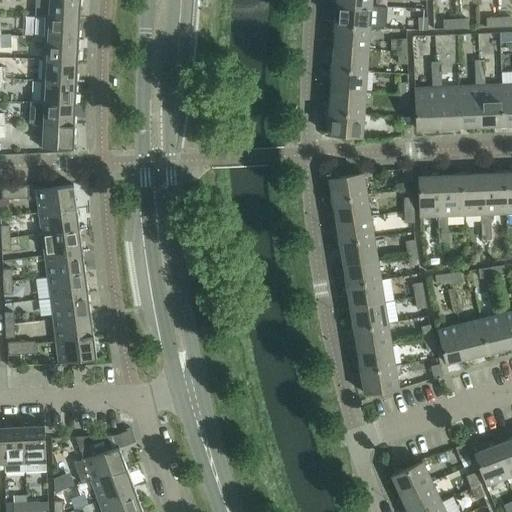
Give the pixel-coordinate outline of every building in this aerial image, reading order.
[(36,0),(36,16),(80,18),(81,0),(36,0)] [(337,4),(335,26),(370,28),(371,7),(337,4)] [(80,18),(36,16),(35,37),(45,38),(79,40),(80,18)] [(427,18),(419,19),(419,30),(428,30),(427,18)] [(499,27),(499,18),(487,19),(487,27),(499,27)] [(511,18),(499,18),(499,27),(511,26),(511,18)] [(456,29),(456,20),(444,21),(444,29),(456,29)] [(468,20),(456,20),(456,29),(468,28),(468,20)] [(335,26),(334,48),(368,50),(370,28),(335,26)] [(45,38),(44,59),(78,61),(79,40),(45,38)] [(398,40),(398,52),(407,52),(406,40),(398,40)] [(334,48),(332,69),(367,72),(368,50),(334,48)] [(407,52),(398,52),(399,64),(407,64),(407,52)] [(44,59),(43,81),(77,83),(78,61),(44,59)] [(483,61),(479,61),(475,61),(475,73),(484,73),(483,61)] [(440,62),(436,63),(432,63),(432,75),(441,75),(440,62)] [(332,69),(331,91),(365,93),(367,72),(332,69)] [(484,73),(475,73),(476,86),(480,86),(482,126),(503,126),(502,85),(485,86),(484,73)] [(441,75),(432,75),(433,88),(437,88),(439,128),(460,127),(459,87),(441,87),(441,75)] [(43,81),(42,103),(76,104),(77,83),(43,81)] [(400,84),(400,96),(409,95),(408,83),(400,84)] [(511,84),(502,85),(503,126),(511,125),(511,84)] [(480,86),(476,86),(459,87),(460,127),(482,126),(480,86)] [(437,88),(433,88),(414,88),(416,129),(439,128),(437,88)] [(331,91),(329,113),(364,115),(365,93),(331,91)] [(409,95),(400,96),(401,108),(409,108),(409,95)] [(30,124),(41,124),(75,126),(76,104),(42,103),(31,102),(30,124)] [(329,113),(328,135),(362,138),(362,137),(371,138),(397,137),(396,123),(371,123),(364,123),(364,126),(363,126),(364,115),(329,113)] [(75,126),(41,124),(39,147),(74,149),(75,126)] [(401,126),(402,138),(411,137),(410,126),(401,126)] [(403,170),(404,181),(412,181),(412,169),(403,170)] [(329,178),(333,201),(367,195),(363,173),(329,178)] [(505,173),(484,174),(486,215),(490,215),(507,214),(505,173)] [(484,174),(462,175),(464,216),(481,215),(482,228),(491,227),(490,215),(486,215),(484,174)] [(462,175),(441,176),(443,217),(447,217),(464,216),(462,175)] [(441,176),(418,177),(420,218),(438,217),(439,229),(447,229),(447,217),(443,217),(441,176)] [(36,190),(39,213),(77,207),(74,185),(36,190)] [(2,187),(3,200),(29,199),(29,186),(2,187)] [(367,195),(333,201),(336,222),(370,216),(367,195)] [(404,199),(405,211),(414,210),(413,198),(404,199)] [(77,207),(39,213),(42,234),(80,229),(77,207)] [(414,210),(405,211),(405,223),(414,222),(414,210)] [(370,216),(336,222),(340,243),(374,238),(370,216)] [(1,226),(2,239),(11,238),(10,226),(1,226)] [(482,240),(491,240),(491,227),(482,228),(482,240)] [(80,229),(42,234),(45,255),(83,250),(80,229)] [(439,242),(448,241),(447,229),(439,229),(439,242)] [(11,238),(2,239),(2,251),(11,251),(11,238)] [(374,238),(340,243),(343,265),(377,259),(374,238)] [(406,242),(408,254),(417,253),(415,241),(406,242)] [(83,250),(45,255),(48,277),(85,272),(83,250)] [(417,253),(408,254),(410,266),(419,265),(417,253)] [(377,259),(343,265),(347,286),(381,280),(377,259)] [(503,266),(491,268),(492,276),(504,275),(503,266)] [(492,276),(491,268),(479,270),(480,278),(492,276)] [(3,270),(4,282),(12,282),(12,269),(3,270)] [(85,272),(48,277),(51,298),(88,293),(85,272)] [(460,273),(448,274),(449,283),(461,281),(460,273)] [(449,283),(448,274),(436,276),(437,285),(449,283)] [(381,280),(347,286),(351,307),(384,302),(394,300),(390,279),(381,281),(381,280)] [(12,282),(4,282),(4,295),(13,294),(12,282)] [(413,285),(415,297),(424,295),(422,283),(413,285)] [(88,293),(51,298),(53,319),(91,314),(88,293)] [(424,295),(415,297),(417,309),(426,307),(424,295)] [(384,302),(351,307),(354,329),(388,323),(384,302)] [(511,311),(502,314),(510,348),(511,347),(511,311)] [(5,313),(5,325),(14,325),(14,312),(5,313)] [(91,314),(53,319),(56,341),(94,336),(91,314)] [(502,314),(481,319),(489,353),(510,348),(502,314)] [(481,319),(460,325),(468,358),(489,353),(481,319)] [(388,323),(354,329),(358,350),(392,345),(388,323)] [(14,325),(5,325),(6,338),(15,338),(14,325)] [(422,328),(425,339),(433,337),(430,325),(422,328)] [(468,358),(460,325),(438,330),(446,364),(468,358)] [(94,336),(56,341),(59,363),(97,358),(94,336)] [(433,337),(425,339),(428,351),(436,349),(433,337)] [(35,342),(8,343),(9,355),(20,354),(35,354),(35,342)] [(392,345),(358,350),(361,372),(395,366),(392,345)] [(20,354),(9,355),(9,367),(20,367),(20,354)] [(435,379),(438,378),(443,377),(440,365),(432,367),(435,379)] [(395,366),(361,372),(365,394),(399,388),(395,366)] [(45,426),(24,427),(26,472),(47,471),(45,426)] [(24,427),(3,428),(5,463),(5,473),(26,472),(24,427)] [(91,480),(92,481),(127,468),(119,446),(110,450),(106,439),(80,448),(84,459),(74,463),(82,484),(91,480)] [(511,439),(495,446),(508,478),(511,476),(511,439)] [(464,445),(456,448),(460,459),(469,456),(464,445)] [(508,478),(495,446),(474,454),(487,486),(508,478)] [(391,476),(401,496),(432,482),(423,461),(391,476)] [(127,468),(92,481),(99,501),(134,488),(127,468)] [(467,477),(471,488),(479,485),(475,473),(467,477)] [(432,482),(401,496),(408,511),(419,511),(441,502),(432,482)] [(479,485),(471,488),(476,499),(484,496),(479,485)] [(134,488),(99,501),(102,511),(131,511),(142,508),(134,488)] [(54,501),(54,511),(63,511),(63,501),(54,501)] [(446,511),(441,502),(419,511),(446,511)] [(27,511),(27,503),(14,504),(14,511),(27,511)] [(40,503),(27,503),(27,511),(28,511),(41,511),(40,503)]
